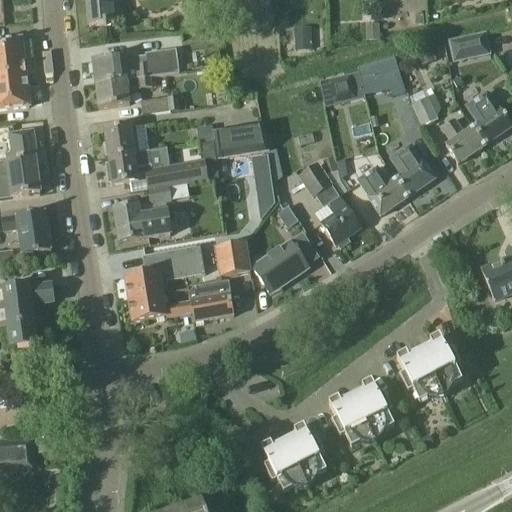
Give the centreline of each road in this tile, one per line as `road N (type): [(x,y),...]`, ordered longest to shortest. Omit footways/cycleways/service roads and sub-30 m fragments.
road 1 (residential): [(105,380),(54,0)]
road 2 (residential): [(212,357),(255,412),(290,421),(324,408),(425,322),(436,292),(434,266),(418,239)]
road 3 (residential): [(418,239),(266,336),(212,357)]
